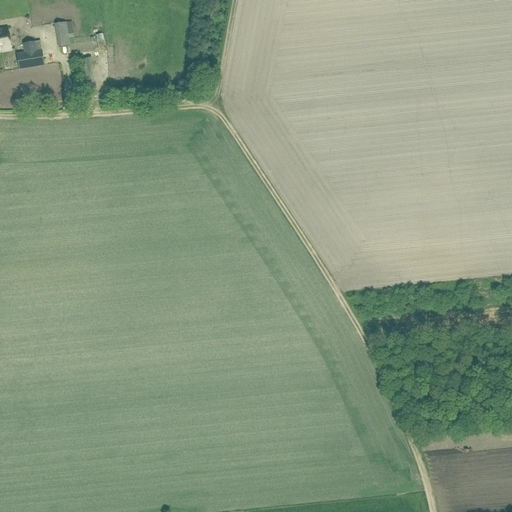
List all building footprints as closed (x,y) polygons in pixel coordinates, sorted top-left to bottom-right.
[(1,52),(12,50),(8,28),(3,29),(3,30),(0,30),(0,50),(1,51),(1,52)] [(82,45),(78,37),(70,41),(74,49),(82,45)] [(24,53),(16,54),(19,71),(45,66),(42,51),(36,52),(35,42),(22,44),(24,53)] [(46,45),(48,50),(44,51),(49,64),(60,60),(54,42),(46,45)] [(119,88),(121,82),(115,80),(113,86),(119,88)]
